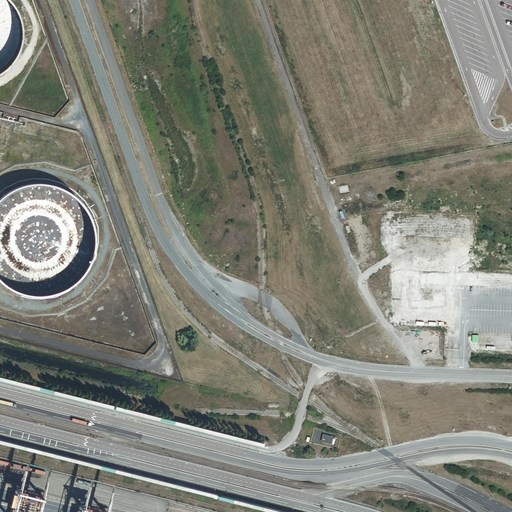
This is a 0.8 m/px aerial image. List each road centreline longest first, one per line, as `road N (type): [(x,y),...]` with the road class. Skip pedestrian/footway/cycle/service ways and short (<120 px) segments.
road 1 (unclassified): [(73,0),(159,232),(215,301),(330,363),(511,376)]
road 2 (unclassified): [(0,401),(282,472),(355,470),(449,450),(511,455)]
road 3 (unclassified): [(511,446),(455,440),(347,461),(285,463),(0,392)]
road 4 (unclassified): [(303,496),(0,420)]
road 5 (unclassified): [(0,429),(292,502)]
road 6 (unclassified): [(502,511),(438,479),(384,477)]
